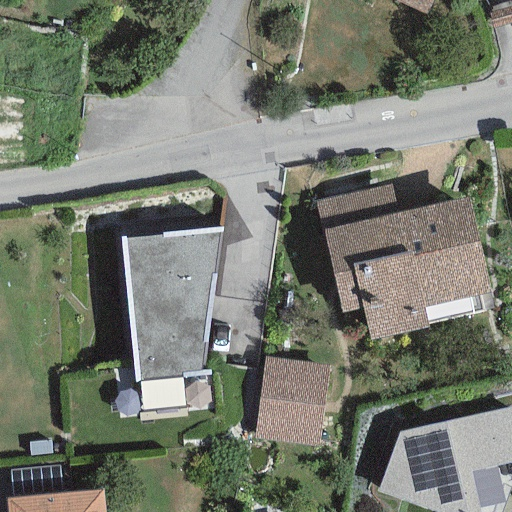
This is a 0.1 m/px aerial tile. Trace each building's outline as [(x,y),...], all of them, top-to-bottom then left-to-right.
[(431,0),(394,0),(425,14),(431,0)] [(321,232),(399,214),(392,183),(314,202),(321,232)] [(399,214),(321,232),(341,313),(361,308),(369,342),(428,328),(422,307),(489,291),(467,198),(399,214)] [(223,229),(120,237),(134,383),(202,375),(223,229)] [(329,365),(262,357),(252,440),(319,448),(329,365)] [(511,410),(511,408),(398,432),(375,492),(431,511),(479,511),(471,472),(511,463),(511,410)] [(10,470),(13,498),(63,493),(61,466),(10,470)] [(13,498),(5,498),(6,511),(102,511),(101,491),(63,493),(13,498)]
